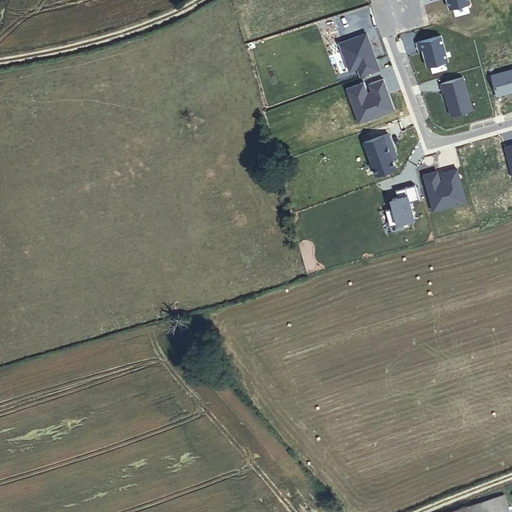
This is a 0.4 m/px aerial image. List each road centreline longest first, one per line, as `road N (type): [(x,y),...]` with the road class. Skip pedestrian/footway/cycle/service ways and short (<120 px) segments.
road 1 (residential): [(400,0),(392,44),(425,132),(443,141),(511,121)]
road 2 (track): [(0,61),(85,45),(200,0)]
